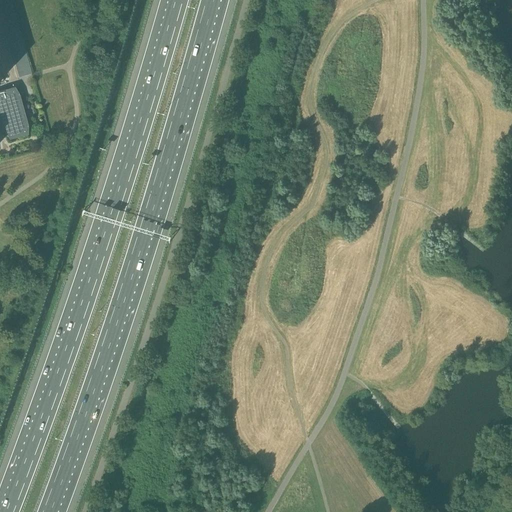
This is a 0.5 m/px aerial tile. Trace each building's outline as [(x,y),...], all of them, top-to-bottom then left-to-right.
[(11,4),(0,7),(0,12),(0,14),(13,10),(11,4)] [(15,16),(13,10),(0,14),(2,19),(15,16)] [(4,25),(16,22),(15,16),(2,19),(4,25)] [(18,28),(16,22),(4,25),(5,31),(18,28)] [(18,28),(5,31),(7,37),(19,33),(18,28)] [(21,39),(19,33),(7,37),(8,43),(21,39)] [(21,39),(8,43),(10,48),(23,45),(21,39)] [(24,51),(23,45),(10,48),(12,54),(24,51)] [(24,51),(12,54),(13,60),(26,56),(24,51)] [(28,62),(26,56),(13,60),(15,66),(28,62)] [(28,62),(15,66),(17,72),(29,68),(28,62)] [(31,74),(29,68),(17,72),(18,77),(31,74)] [(0,133),(5,133),(10,140),(28,135),(28,126),(27,126),(18,96),(19,95),(14,88),(0,91),(0,82),(3,81),(0,70),(0,133)]
